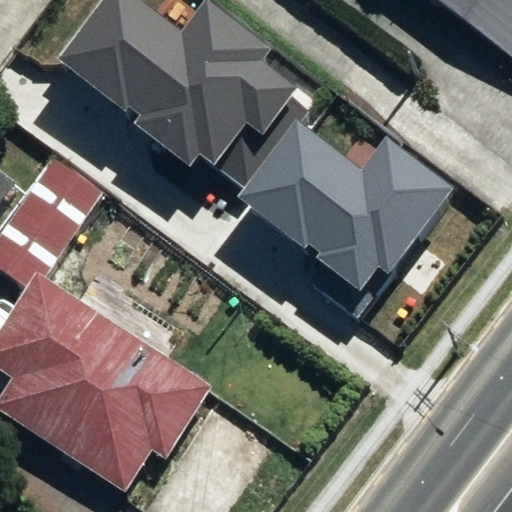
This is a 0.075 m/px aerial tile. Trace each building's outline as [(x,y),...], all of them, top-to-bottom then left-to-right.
[(511,0),(410,0),(475,49),(511,1),(511,0)] [(0,85),(0,109),(55,150),(104,84),(36,36),(0,85)] [(160,204),(307,314),(346,263),(302,231),(352,164),(296,123),(308,107),(260,71),(160,204)] [(43,295),(49,298),(109,210),(60,175),(0,263),(0,284),(34,308),(43,295)] [(0,230),(22,201),(0,185),(0,230)] [(97,244),(127,265),(147,239),(115,216),(97,244)] [(1,430),(129,511),(130,511),(158,468),(173,479),(221,407),(174,378),(195,345),(138,308),(117,342),(43,296),(0,363),(0,388),(19,401),(1,430)]
